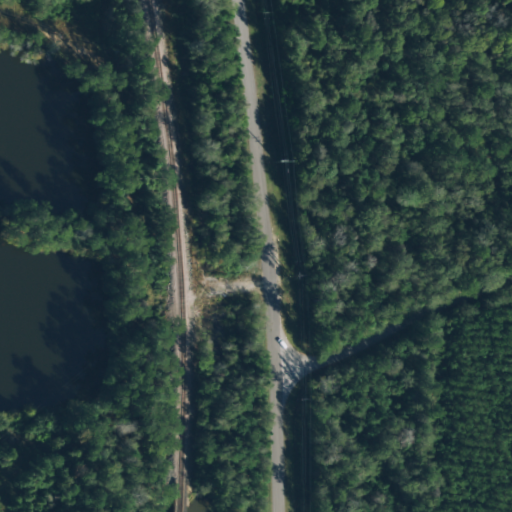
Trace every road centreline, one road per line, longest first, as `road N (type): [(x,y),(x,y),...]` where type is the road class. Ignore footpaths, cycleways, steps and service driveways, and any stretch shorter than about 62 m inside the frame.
road 1 (residential): [(242,0),(272,290),(280,511)]
road 2 (residential): [(277,382),(511,281)]
